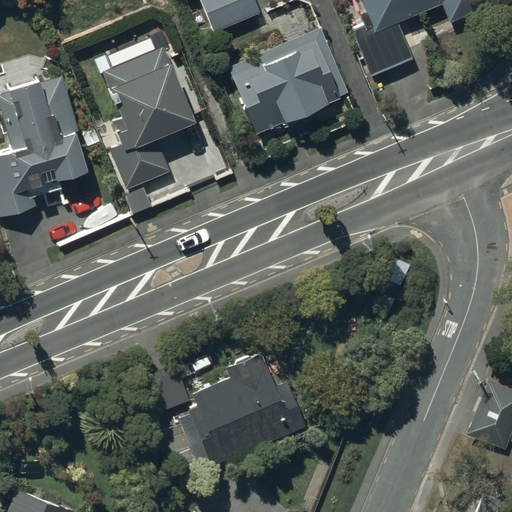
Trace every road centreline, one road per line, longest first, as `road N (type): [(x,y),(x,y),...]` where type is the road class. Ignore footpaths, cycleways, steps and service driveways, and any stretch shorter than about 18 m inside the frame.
road 1 (secondary): [(446,161),(0,344)]
road 2 (residential): [(388,511),(482,271),(446,161)]
road 3 (track): [(424,427),(477,448),(482,478),(466,511)]
